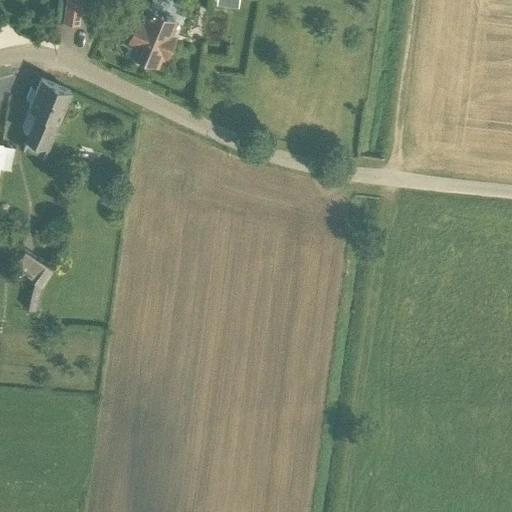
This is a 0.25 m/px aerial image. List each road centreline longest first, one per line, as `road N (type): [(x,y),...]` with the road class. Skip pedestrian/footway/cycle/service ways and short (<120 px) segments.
road 1 (unclassified): [(142,102),(280,164),(511,194)]
road 2 (track): [(345,511),(389,180)]
road 3 (track): [(415,0),(389,180)]
road 4 (residential): [(0,65),(56,60),(142,102)]
